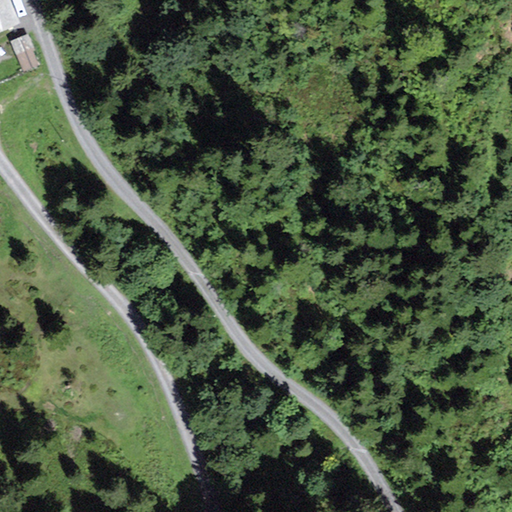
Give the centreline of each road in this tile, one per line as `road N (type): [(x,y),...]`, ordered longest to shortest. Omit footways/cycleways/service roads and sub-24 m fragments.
road 1 (track): [(397,511),(362,449),(261,365),(180,252),(111,179),(65,89),(47,0)]
road 2 (track): [(213,511),(160,367),(136,325),(0,160)]
